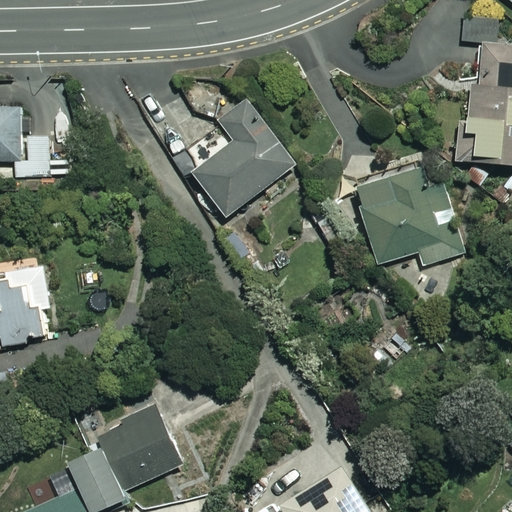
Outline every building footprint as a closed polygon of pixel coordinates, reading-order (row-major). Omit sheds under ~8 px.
[(511,48),(496,47),(498,22),(465,19),(463,42),(483,43),(479,78),(471,96),(466,143),(459,142),(457,162),(511,166),(511,48)] [(298,167),(249,101),(219,122),(236,145),(195,176),(227,219),(298,167)] [(22,108),(0,108),(0,159),(23,159),(22,108)] [(444,227),(425,168),(355,192),(380,266),(420,253),(425,267),(464,254),(454,223),(444,227)] [(0,272),(0,339),(2,339),(3,347),(50,340),(45,309),(52,308),(45,266),(0,272)] [(0,410),(12,409),(7,368),(0,369),(0,410)] [(183,465),(157,410),(99,437),(105,449),(70,465),(81,489),(30,511),(101,511),(131,498),(127,491),(183,465)] [(353,464),(335,433),(270,472),(294,511),(293,511),(373,511),(347,468),(353,464)]
